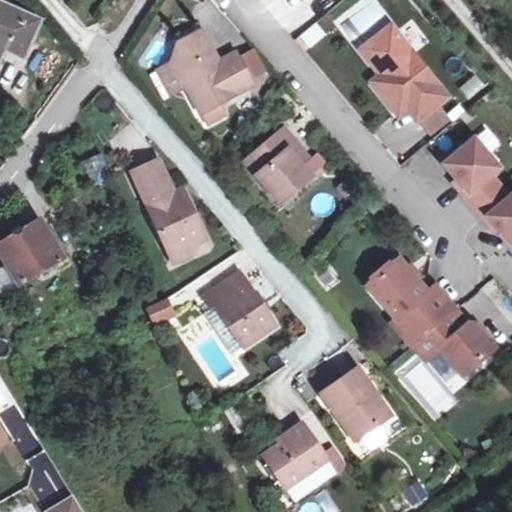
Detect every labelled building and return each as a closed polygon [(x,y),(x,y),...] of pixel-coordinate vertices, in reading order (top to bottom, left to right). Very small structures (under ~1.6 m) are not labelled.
[(0,55),(4,46),(24,56),(37,20),(0,4),(0,55)] [(392,24),(359,50),(378,74),(369,81),(395,115),(404,108),(414,121),(417,118),(428,133),(446,119),(434,105),(447,95),(392,24)] [(191,42),(204,35),(201,31),(184,40),(191,42)] [(191,42),(184,40),(178,44),(172,61),(174,64),(186,86),(201,114),(253,85),(236,53),(219,63),(204,35),(191,42)] [(158,72),(170,94),(186,86),(174,64),(158,72)] [(295,157),(302,151),(284,129),(245,162),(280,203),(311,177),(300,163),(295,157)] [(498,165),(471,134),(440,161),(510,243),(511,241),(511,190),(508,194),(490,172),(498,165)] [(307,157),(302,151),(295,157),(300,163),(307,157)] [(102,158),(83,166),(93,189),(112,181),(102,158)] [(131,172),(169,256),(187,248),(204,240),(181,189),(173,192),(158,159),(131,172)] [(0,251),(19,283),(61,258),(38,221),(0,243),(0,251)] [(190,255),(187,248),(169,256),(172,263),(190,255)] [(424,336),(431,330),(455,310),(435,286),(428,293),(417,280),(407,269),(399,259),(368,285),(396,319),(397,319),(405,313),(424,336)] [(411,265),(407,269),(417,280),(421,277),(411,265)] [(214,306),(242,348),(274,326),(236,270),(200,294),(210,309),(214,306)] [(511,299),(493,278),(477,293),(511,332),(511,299)] [(143,308),(152,325),(175,314),(166,296),(143,308)] [(467,324),(455,310),(431,330),(424,336),(413,346),(425,361),(439,350),(461,376),(494,349),(474,325),(467,324)] [(396,319),(392,323),(411,347),(413,346),(424,336),(405,313),(397,319),(396,319)] [(320,394),(352,441),(389,416),(356,369),(320,394)] [(286,434),(288,438),(278,444),(261,456),(283,488),(324,460),(300,424),(286,434)] [(278,444),(288,438),(286,434),(276,440),(278,444)] [(401,490),(411,511),(432,501),(423,480),(401,490)] [(293,511),(338,511),(325,489),(291,509),(293,511)]
